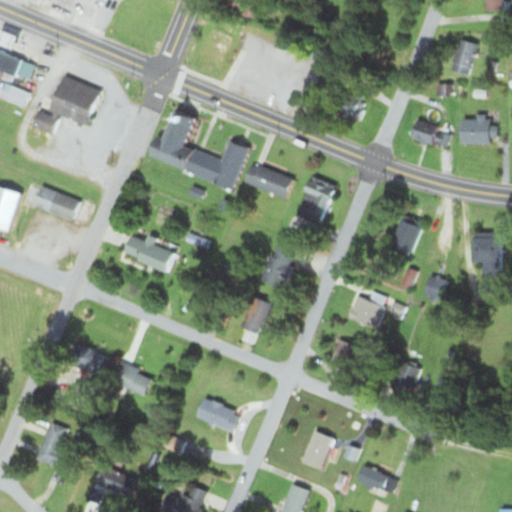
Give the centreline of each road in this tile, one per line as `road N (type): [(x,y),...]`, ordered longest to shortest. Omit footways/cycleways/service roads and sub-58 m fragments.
road 1 (residential): [(511,455),(443,439),(0,254)]
road 2 (secondary): [(511,195),(374,163),(0,6)]
road 3 (residential): [(0,457),(161,75)]
road 4 (residential): [(230,511),(374,163)]
road 5 (residential): [(374,163),(435,0)]
